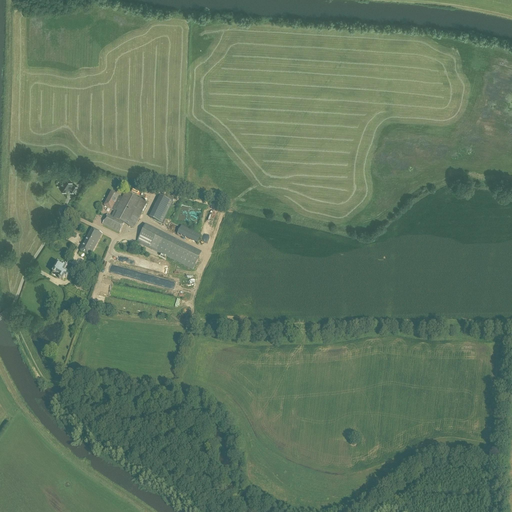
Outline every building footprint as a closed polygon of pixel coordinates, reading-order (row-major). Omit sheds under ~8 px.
[(74,192),(77,187),(72,183),(65,179),(59,187),(66,192),(68,189),(74,192)] [(147,203),(126,192),(122,198),(119,196),(112,192),(104,207),(112,210),(114,212),(112,216),(108,214),(103,224),(120,233),(124,223),(133,228),(147,203)] [(149,217),(162,224),(173,202),(160,196),(149,217)] [(193,271),(202,253),(146,225),(137,242),(193,271)] [(201,233),(180,226),(177,234),(199,241),(201,233)] [(90,256),(98,243),(102,234),(93,229),(81,251),(90,256)] [(201,244),(204,248),(209,242),(206,239),(201,244)] [(69,274),(73,266),(68,263),(66,266),(63,265),(63,266),(58,264),(53,273),(58,276),(60,277),(59,279),(63,281),(65,278),(66,279),(69,274)]
